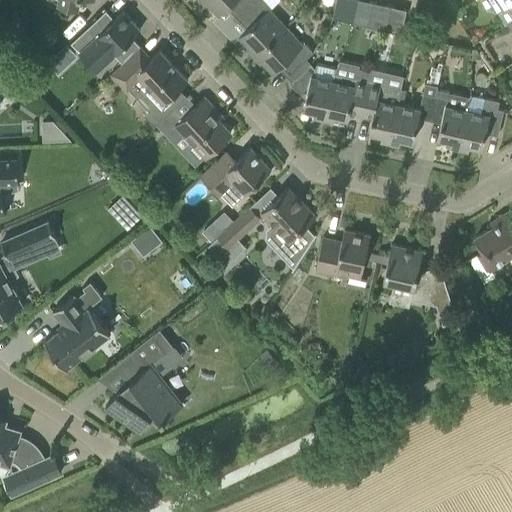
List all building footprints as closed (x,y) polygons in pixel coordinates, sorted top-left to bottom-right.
[(58,0),(57,6),(77,10),(79,0),(58,0)] [(227,7),(236,17),(254,0),(200,0),(206,5),(208,3),(218,14),(227,7)] [(247,49),(253,56),(285,26),(269,8),(271,6),(265,0),(254,0),(236,17),(247,28),(238,36),(249,47),(247,49)] [(332,18),(352,22),(356,0),(336,0),(333,13),(332,18)] [(356,0),(352,22),(365,25),(370,1),(365,0),(356,0)] [(507,8),(511,15),(511,0),(496,0),(503,10),(507,8)] [(366,26),(379,29),(384,30),(390,5),(370,1),(365,25),(366,26)] [(390,5),(384,30),(401,34),(406,9),(390,5)] [(77,36),(71,42),(80,51),(97,68),(101,64),(110,56),(125,42),(140,29),(122,10),(111,20),(104,13),(107,10),(106,9),(77,36)] [(402,32),(412,34),(414,24),(404,22),(402,32)] [(279,67),(291,80),(309,62),(306,58),(313,51),(303,41),(301,43),(285,26),(253,56),(260,63),(262,61),(273,73),(279,67)] [(179,87),(187,79),(159,49),(150,57),(139,46),(125,59),(110,72),(126,90),(128,88),(149,110),(144,114),(154,125),(186,95),(179,87)] [(47,61),(38,70),(45,77),(54,69),(47,61)] [(315,115),(324,117),(332,79),(334,73),(335,67),(316,63),(315,68),(309,62),(291,80),(289,82),(298,90),(307,92),(303,107),(316,110),(315,115)] [(418,117),(429,120),(435,94),(437,86),(437,85),(442,63),(439,62),(438,67),(431,66),(430,73),(431,74),(430,78),(427,78),(426,83),(425,83),(423,91),(419,107),(398,102),(389,140),(399,143),(400,137),(413,140),(418,117)] [(351,103),(362,105),(368,79),(355,77),(334,73),(332,79),(324,117),(334,119),(335,114),(348,117),(351,103)] [(380,138),(389,140),(398,102),(401,89),(380,84),(380,82),(368,79),(362,105),(373,108),(368,130),(381,133),(380,138)] [(436,88),(435,94),(429,120),(441,122),(438,136),(450,139),(449,144),(458,146),(467,109),(446,104),(449,91),(436,88)] [(467,109),(458,146),(468,149),(469,144),(482,146),(485,132),(498,135),(502,115),(503,108),(497,107),(499,100),(470,93),(467,109)] [(211,112),(215,109),(204,97),(189,110),(172,126),(188,143),(191,140),(206,155),(216,146),(230,132),(211,112)] [(42,120),(43,140),(71,139),(53,120),(42,120)] [(218,194),(220,192),(231,204),(240,195),(256,182),(271,168),(250,146),(235,160),(227,150),(200,175),(218,194)] [(0,158),(0,212),(6,211),(1,189),(0,188),(0,181),(18,181),(17,158),(0,158)] [(292,267),(291,269),(292,270),(313,237),(302,226),(314,215),(288,186),(261,211),(272,223),(266,229),(265,238),(292,267)] [(217,235),(228,246),(260,216),(249,205),(217,235)] [(483,250),(477,253),(487,269),(504,259),(511,253),(511,207),(497,217),(499,222),(475,237),(483,250)] [(0,314),(22,303),(9,279),(18,274),(12,263),(16,261),(17,263),(34,256),(33,255),(47,249),(43,241),(55,236),(48,220),(0,241),(7,255),(3,257),(1,254),(0,255),(0,314)] [(143,254),(162,239),(149,224),(131,238),(143,254)] [(315,267),(348,275),(348,272),(360,275),(365,254),(370,234),(344,229),(341,240),(322,236),(318,256),(315,267)] [(386,263),(382,279),(412,286),(410,297),(420,300),(436,303),(442,325),(457,320),(449,294),(444,279),(429,284),(425,270),(418,268),(422,250),(391,243),(386,263)] [(44,341),(65,368),(81,355),(84,358),(93,351),(96,349),(93,346),(109,333),(88,306),(102,296),(90,281),(83,287),(85,290),(76,297),(73,294),(62,302),(52,310),(64,325),(44,341)] [(182,403),(150,364),(168,350),(167,349),(165,350),(152,333),(130,350),(144,367),(116,389),(105,406),(141,430),(151,415),(157,420),(160,417),(162,419),(182,403)] [(357,364),(356,369),(358,374),(363,375),(367,373),(369,368),(367,364),(362,362),(357,364)] [(13,449),(19,430),(3,425),(5,420),(0,418),(0,461),(8,464),(10,459),(12,460),(14,461),(15,461),(17,463),(19,464),(20,467),(21,468),(20,468),(28,485),(61,471),(53,454),(30,464),(29,462),(28,459),(26,456),(24,455),(21,453),(18,451),(15,450),(13,449)]
